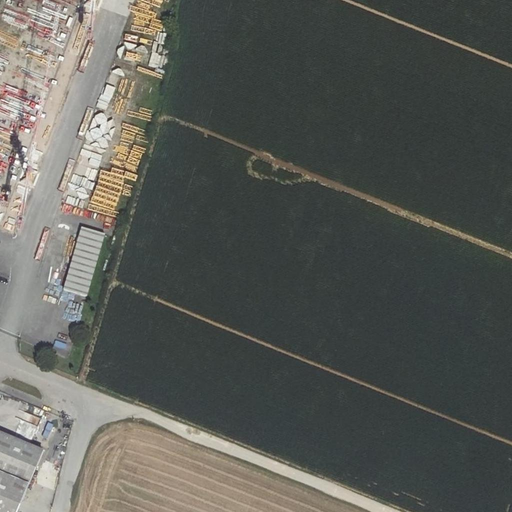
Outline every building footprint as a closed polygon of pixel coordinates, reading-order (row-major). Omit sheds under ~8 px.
[(160,100),(165,70),(145,67),(146,57),(136,55),(134,63),(113,59),(110,75),(118,76),(112,106),(140,111),(141,107),(153,109),(154,99),(160,100)] [(112,97),(117,78),(109,75),(103,94),(112,97)] [(93,187),(88,202),(111,210),(116,195),(93,187)] [(83,228),(64,290),(87,297),(106,234),(83,228)] [(0,511),(17,511),(26,492),(39,498),(52,467),(39,461),(43,451),(0,432),(0,511)]
